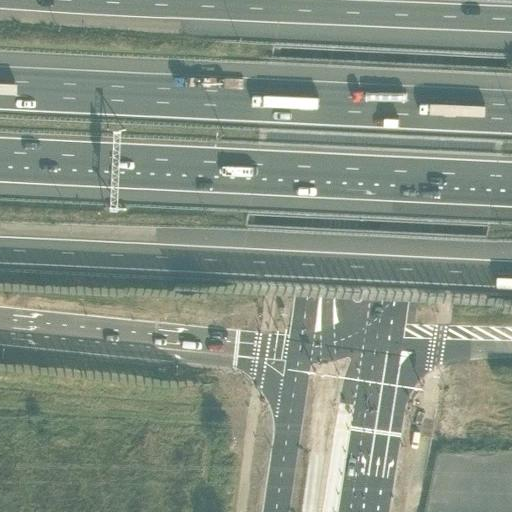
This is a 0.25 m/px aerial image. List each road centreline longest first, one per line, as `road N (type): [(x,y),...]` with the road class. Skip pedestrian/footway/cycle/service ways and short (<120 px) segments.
road 1 (trunk): [(0,248),(511,273)]
road 2 (motorway): [(0,157),(511,182)]
road 3 (motorway): [(511,114),(0,90)]
road 4 (trunk): [(511,20),(58,0)]
road 5 (secondary): [(361,0),(299,352)]
road 6 (secondary): [(392,346),(452,0)]
road 7 (trunk): [(0,326),(299,352)]
road 8 (secondary): [(370,511),(392,346)]
road 9 (secondary): [(299,352),(274,511)]
road 10 (trunk): [(392,346),(511,350)]
